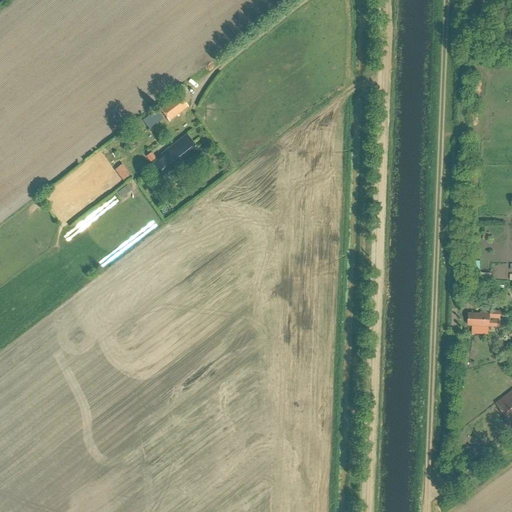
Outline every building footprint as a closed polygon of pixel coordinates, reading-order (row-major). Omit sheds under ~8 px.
[(160,110),(168,121),(186,108),(178,97),(160,110)] [(157,111),(144,120),(150,128),(162,119),(157,111)] [(157,160),(152,164),(167,183),(202,156),(186,135),(156,158),(157,160)] [(145,157),(150,163),(155,159),(151,153),(145,157)] [(131,174),(123,164),(115,170),(124,180),(131,174)] [(132,190),(128,185),(118,193),(122,198),(132,190)] [(481,283),(491,283),(492,273),(481,273),(481,283)] [(480,315),(469,315),(468,326),(499,328),(500,318),(505,318),(505,313),(490,312),(490,314),(480,313),(480,315)] [(511,391),(495,404),(511,425),(511,391)]
